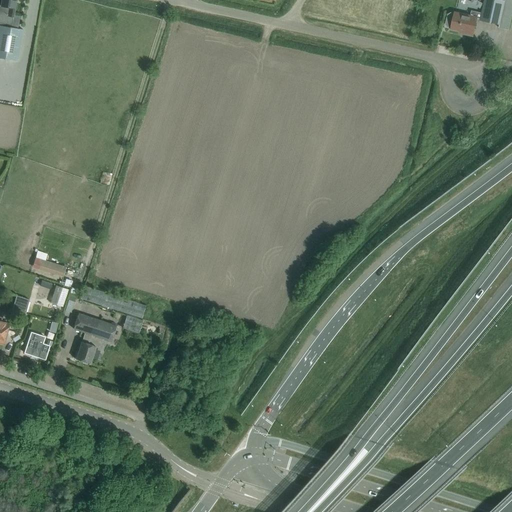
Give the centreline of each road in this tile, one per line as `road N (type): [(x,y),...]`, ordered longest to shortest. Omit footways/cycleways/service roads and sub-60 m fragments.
road 1 (motorway): [(511,166),(397,255),(350,304),(258,432),(253,455)]
road 2 (motorway): [(511,249),(298,511)]
road 3 (motorway): [(511,287),(314,511)]
road 4 (secondary): [(444,511),(253,455)]
road 5 (residential): [(0,365),(138,410),(141,433)]
road 6 (unclassified): [(443,60),(283,23)]
road 7 (motorway): [(392,511),(511,398)]
road 8 (unclassified): [(141,433),(0,388)]
road 9 (secondary): [(253,455),(274,484),(359,511)]
